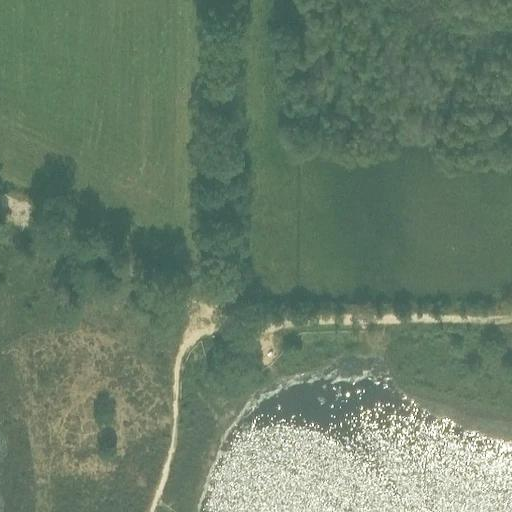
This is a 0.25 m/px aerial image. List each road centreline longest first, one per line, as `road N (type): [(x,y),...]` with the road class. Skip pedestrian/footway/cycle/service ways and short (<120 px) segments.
road 1 (track): [(511,322),(243,325),(198,311)]
road 2 (track): [(198,311),(90,246),(0,212)]
